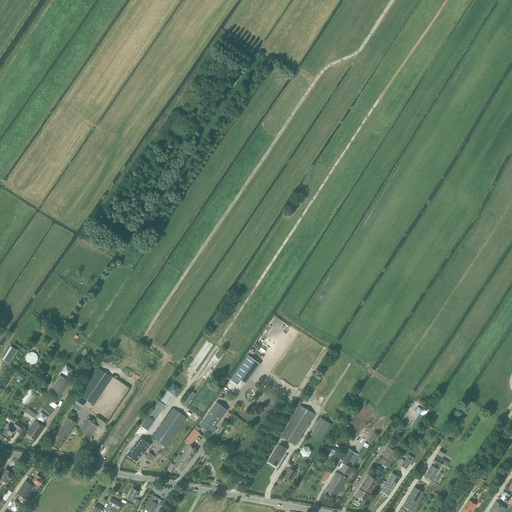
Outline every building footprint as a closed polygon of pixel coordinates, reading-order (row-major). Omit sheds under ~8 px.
[(8,363),(16,350),(12,347),(3,359),(8,363)] [(27,355),(26,356),(26,357),(26,358),(26,359),(26,360),(26,361),(27,362),(28,363),(29,364),(30,364),(31,364),(33,364),(34,364),(35,364),(35,363),(36,363),(37,362),(38,361),(38,360),(38,359),(38,358),(38,357),(38,356),(37,355),(36,354),(36,353),(35,353),(34,352),(33,352),(32,352),(31,352),(30,352),(29,353),(28,353),(27,354),(27,355)] [(237,385),(241,380),(246,384),(260,364),(248,355),(230,380),(237,385)] [(61,372),(68,377),(73,370),(66,365),(61,372)] [(93,405),(112,378),(99,369),(80,397),(93,405)] [(17,377),(22,381),(26,377),(20,372),(17,377)] [(70,383),(60,376),(48,392),(58,399),(70,383)] [(173,384),(169,391),(175,395),(180,389),(173,384)] [(33,391),(40,396),(43,392),(35,387),(33,391)] [(29,389),(20,401),(26,405),(35,393),(29,389)] [(167,390),(160,400),(169,406),(175,396),(167,390)] [(183,403),(187,406),(196,394),(191,391),(183,403)] [(80,411),(85,402),(78,398),(73,406),(80,411)] [(49,405),(46,402),(41,409),(50,415),(57,405),(52,401),(49,405)] [(146,433),(165,406),(159,402),(140,429),(146,433)] [(200,425),(210,432),(226,410),(217,403),(200,425)] [(295,445),(314,414),(301,406),(282,436),(295,445)] [(187,417),(173,408),(152,438),(166,447),(187,417)] [(23,415),(31,420),(30,421),(31,422),(36,414),(28,409),(23,415)] [(43,423),(48,417),(41,412),(37,418),(43,423)] [(66,418),(67,419),(59,430),(68,436),(77,424),(67,417),(66,418)] [(79,430),(86,434),(91,436),(97,426),(93,423),(87,418),(79,430)] [(321,442),(332,424),(322,418),(311,435),(321,442)] [(26,434),(35,440),(45,427),(36,420),(26,434)] [(3,432),(8,435),(10,436),(17,427),(19,429),(17,431),(20,433),(24,428),(16,422),(12,427),(9,424),(3,432)] [(173,463),(172,463),(168,469),(172,472),(176,466),(182,471),(198,451),(191,446),(200,433),(198,432),(200,429),(196,426),(184,441),(188,443),(183,450),(184,451),(181,456),(179,454),(173,463)] [(51,433),(55,435),(51,441),(60,448),(68,436),(59,430),(58,431),(57,431),(56,432),(53,430),(51,433)] [(374,433),(368,443),(371,445),(377,436),(374,433)] [(140,437),(127,454),(137,462),(143,455),(144,453),(151,445),(140,437)] [(279,444),(268,461),(277,466),(287,449),(279,444)] [(339,474),(337,472),(325,492),(334,498),(346,478),(344,476),(345,474),(347,475),(350,471),(351,471),(354,466),(352,465),(358,455),(363,458),(369,448),(364,444),(357,455),(348,449),(341,460),(352,467),(351,468),(344,463),(341,468),(340,468),(339,470),(340,470),(341,471),(339,474)] [(322,455),(333,462),(339,452),(328,445),(322,455)] [(303,446),(300,452),(303,456),(309,457),(312,452),(309,446),(303,446)] [(390,448),(388,447),(379,462),(387,467),(397,453),(395,452),(397,449),(391,446),(390,448)] [(433,466),(431,465),(424,476),(431,481),(438,469),(441,466),(443,463),(447,466),(450,462),(445,459),(443,458),(446,452),(441,449),(437,455),(437,454),(433,461),(435,462),(433,466)] [(400,458),(397,463),(401,466),(406,469),(412,461),(408,458),(407,458),(405,461),(400,458)] [(291,466),(289,468),(284,477),(291,481),(296,472),(297,470),(291,466)] [(0,477),(0,484),(0,485),(3,481),(6,483),(8,479),(9,481),(13,476),(11,474),(12,473),(6,469),(0,477)] [(324,475),(325,475),(322,480),(325,482),(330,473),(327,471),(324,475)] [(382,484),(384,485),(381,490),(389,496),(400,479),(392,473),(386,483),(383,481),(382,484)] [(355,496),(365,502),(378,481),(368,475),(355,496)] [(26,481),(18,492),(27,498),(35,487),(37,489),(43,480),(36,476),(32,481),(33,482),(33,483),(32,485),(26,481)] [(480,477),(475,485),(480,489),(485,481),(480,477)] [(411,511),(423,493),(414,487),(403,506),(411,511)] [(129,496),(130,497),(130,498),(134,500),(135,499),(136,499),(139,492),(132,489),(129,496)] [(152,501),(151,501),(146,509),(149,511),(152,511),(157,505),(158,505),(161,501),(155,497),(152,501)] [(116,511),(122,504),(112,498),(104,510),(107,511),(113,511),(114,511),(116,511)] [(15,511),(18,511),(23,506),(15,500),(9,508),(15,511)] [(472,511),(477,505),(470,500),(461,511),(472,511)] [(503,511),(507,508),(496,501),(489,511),(503,511)]
